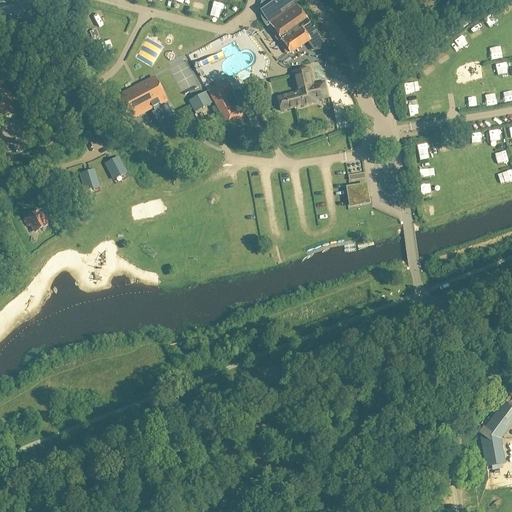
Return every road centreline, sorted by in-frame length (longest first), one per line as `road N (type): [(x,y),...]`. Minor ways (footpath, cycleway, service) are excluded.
road 1 (tertiary): [(0,480),(422,310)]
road 2 (residential): [(459,511),(438,388)]
